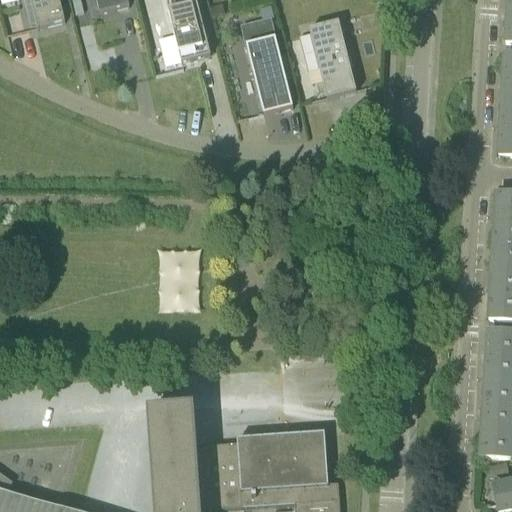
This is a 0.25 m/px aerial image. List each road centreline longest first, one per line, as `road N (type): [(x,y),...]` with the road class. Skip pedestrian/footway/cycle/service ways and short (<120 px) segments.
road 1 (residential): [(390,511),(420,0)]
road 2 (residential): [(457,511),(477,177)]
road 3 (residential): [(477,177),(486,0)]
